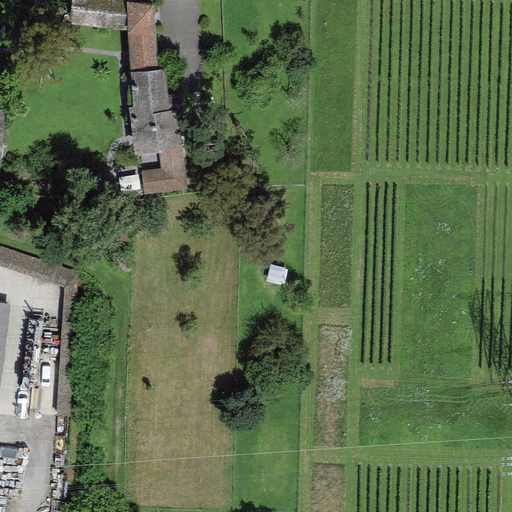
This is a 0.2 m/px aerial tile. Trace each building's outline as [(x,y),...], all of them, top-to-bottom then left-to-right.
[(126,3),(125,0),(72,0),(71,26),(127,32),(126,3)] [(135,4),(126,3),(127,32),(129,73),(157,71),(153,6),(135,4)] [(165,70),(157,71),(129,73),(133,108),(128,109),(133,157),(158,154),(182,151),(175,95),(166,96),(165,70)] [(143,195),(187,189),(182,151),(158,154),(161,169),(140,172),(143,195)] [(80,274),(0,246),(0,267),(63,289),(55,416),(74,415),(80,274)] [(0,376),(10,304),(0,302),(0,376)]
